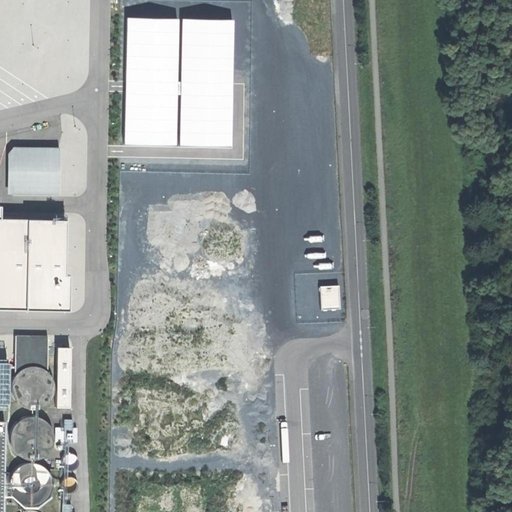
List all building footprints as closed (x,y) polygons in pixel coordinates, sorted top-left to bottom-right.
[(11,146),(11,193),(58,193),(58,147),(11,146)] [(0,305),(65,306),(65,265),(59,265),(60,217),(0,217),(0,305)] [(321,307),(340,305),(339,282),(319,284),(321,307)] [(13,373),(12,375),(9,382),(9,389),(10,396),(14,402),(19,406),(26,409),(33,409),(40,408),(46,404),(50,399),(53,392),(53,385),(52,378),(48,372),(46,370),(46,336),(13,335),(13,373)] [(13,421),(11,425),(8,431),(8,439),(10,447),(14,452),(20,457),(28,459),(37,458),(44,455),(47,451),(52,443),(53,435),(52,430),(49,424),(44,419),(38,415),(30,414),(23,415),(20,417),(16,419),(13,421)] [(14,467),(10,472),(7,478),(6,484),(8,490),(11,496),(15,501),(20,504),(27,506),(33,505),(39,503),(44,500),(48,495),(51,489),(52,482),(50,476),(47,470),(43,466),(38,462),(31,461),(25,461),(19,463),(14,467)] [(59,486),(60,489),(58,491),(58,500),(70,499),(70,492),(73,491),(75,488),(76,486),(76,483),(75,480),(74,478),(71,476),(68,475),(66,475),(63,476),(61,478),(59,481),(59,483),(59,486)]
